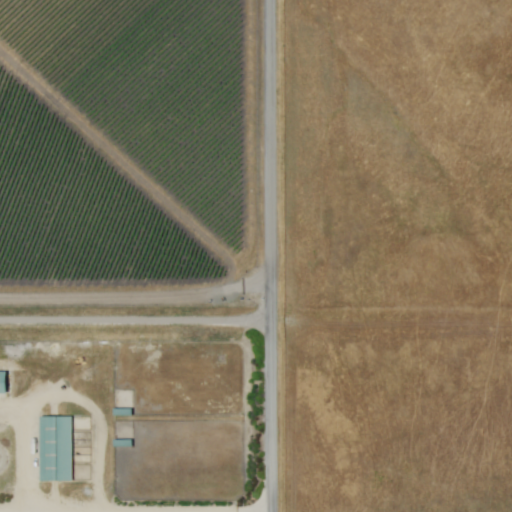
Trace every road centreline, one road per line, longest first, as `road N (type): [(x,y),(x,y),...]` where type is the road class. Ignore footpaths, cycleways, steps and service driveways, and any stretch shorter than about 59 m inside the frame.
road 1 (residential): [(270,511),(269,0)]
road 2 (residential): [(0,319),(271,320)]
